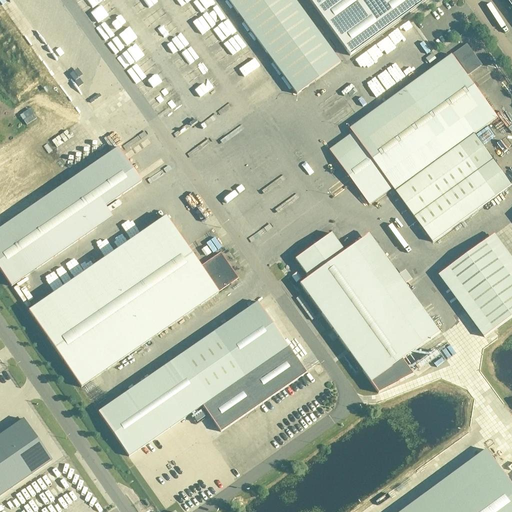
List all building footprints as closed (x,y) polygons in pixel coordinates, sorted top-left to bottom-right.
[(339,64),(292,0),(226,0),(296,96),(339,64)] [(307,0),(349,57),(427,0),(307,0)] [(411,22),(399,30),(406,40),(418,33),(411,22)] [(349,130),(361,145),(337,163),(369,207),(393,189),(432,244),(511,186),(474,136),(497,119),(466,76),(481,66),(466,45),(451,57),(451,56),(349,130)] [(132,102),(127,104),(131,115),(137,112),(132,102)] [(109,122),(113,132),(124,128),(120,118),(109,122)] [(136,118),(127,123),(132,134),(142,128),(136,118)] [(0,272),(11,288),(94,231),(86,221),(141,183),(117,149),(0,229),(0,272)] [(217,293),(237,280),(220,254),(200,268),(165,218),(28,313),(81,389),(218,294),(217,293)] [(221,225),(214,229),(217,234),(225,230),(221,225)] [(511,252),(496,226),(436,262),(482,337),(511,318),(511,252)] [(440,334),(422,308),(405,320),(353,247),(362,241),(361,241),(344,253),(331,234),(294,260),(308,279),(299,285),(348,354),(343,358),(355,375),(360,371),(378,395),(414,376),(403,361),(440,334)] [(213,236),(205,241),(212,251),(220,245),(213,236)] [(306,374),(257,304),(98,413),(128,458),(202,407),(220,433),(306,374)] [(414,360),(418,365),(438,350),(433,344),(414,360)] [(0,496),(51,462),(23,421),(0,436),(0,496)] [(511,511),(511,485),(498,467),(437,511),(511,511)]
